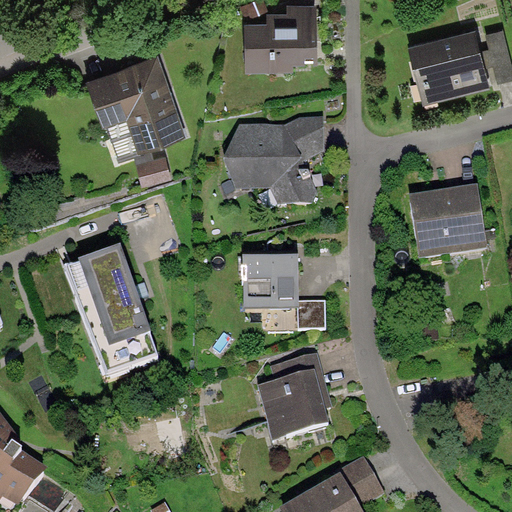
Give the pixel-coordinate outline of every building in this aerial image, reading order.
[(316,0),(287,0),(287,9),(267,9),(267,18),(245,18),(246,68),(294,67),(294,59),(318,58),(316,0)] [(490,45),(482,47),(487,64),(494,62),(499,80),(511,76),(511,58),(503,26),(486,31),(490,45)] [(482,47),(481,40),(413,57),(424,100),(491,83),(487,64),(482,47)] [(157,50),(87,74),(103,122),(106,122),(119,157),(186,134),(157,50)] [(299,118),(285,126),(240,125),(223,160),(236,189),(271,188),(278,205),(311,204),(317,192),(311,177),(302,162),(325,150),(325,117),(299,118)] [(419,258),(488,248),(478,185),(409,196),(419,258)] [(159,357),(121,246),(78,261),(79,263),(64,268),(107,376),(159,357)] [(298,257),(243,257),(244,309),(298,308),(299,308),(299,301),(298,257)] [(326,301),(299,301),(299,308),(298,308),(298,331),(326,330),(326,301)] [(410,327),(413,345),(439,340),(436,322),(410,327)] [(275,382),(257,387),(272,440),(329,424),(325,409),(332,407),(317,354),(271,367),(275,382)] [(43,474),(47,468),(21,452),(23,450),(17,445),(22,442),(0,412),(0,503),(2,499),(19,509),(27,498),(43,474)] [(337,472),(339,475),(340,474),(359,507),(384,492),(364,457),(337,472)] [(55,511),(69,492),(43,474),(27,498),(47,511),(55,511)] [(362,511),(359,507),(340,474),(339,475),(280,509),(281,511),(362,511)] [(63,511),(87,511),(91,507),(75,496),(63,511)] [(151,511),(170,511),(166,503),(151,511)]
